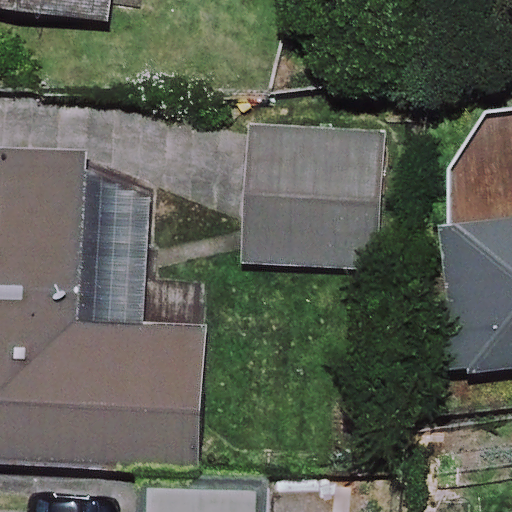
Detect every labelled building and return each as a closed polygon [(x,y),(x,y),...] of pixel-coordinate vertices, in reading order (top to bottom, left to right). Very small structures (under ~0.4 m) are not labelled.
[(0,0),(0,6),(157,24),(160,0),(0,0)] [(382,139),(254,135),(249,266),(377,270),(382,139)] [(0,459),(142,470),(193,473),(203,336),(97,328),(109,163),(0,155),(0,459)] [(511,221),(440,233),(447,371),(511,367),(511,221)] [(193,473),(142,470),(139,511),(260,511),(263,478),(193,473)]
